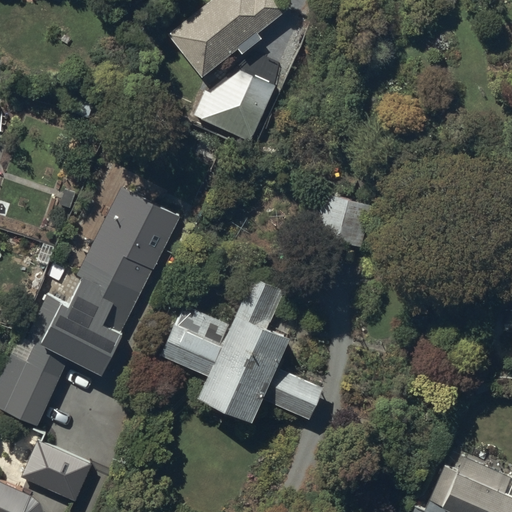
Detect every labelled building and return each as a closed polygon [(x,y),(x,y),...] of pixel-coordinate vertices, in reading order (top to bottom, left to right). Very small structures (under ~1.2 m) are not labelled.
[(209,0),(168,33),(202,75),(289,5),(284,0),(209,0)] [(255,53),(241,66),(212,92),(206,88),(196,110),(248,135),(273,82),(278,64),(255,53)] [(177,214),(122,187),(81,271),(85,274),(69,305),(47,293),(28,339),(21,336),(0,382),(0,403),(36,422),(69,349),(99,366),(177,214)] [(374,205),(323,192),(313,232),(363,245),(374,205)] [(283,288),(255,275),(233,322),(186,299),(163,346),(212,370),(202,390),(250,412),(260,391),(308,413),(322,383),(275,360),(289,331),(267,321),(283,288)] [(88,463),(40,441),(25,472),(74,494),(88,463)] [(424,509),(414,504),(410,511),(511,511),(511,490),(506,488),(510,476),(463,455),(458,466),(445,461),(424,509)] [(30,493),(0,480),(0,511),(42,511),(43,511),(39,501),(30,493)]
